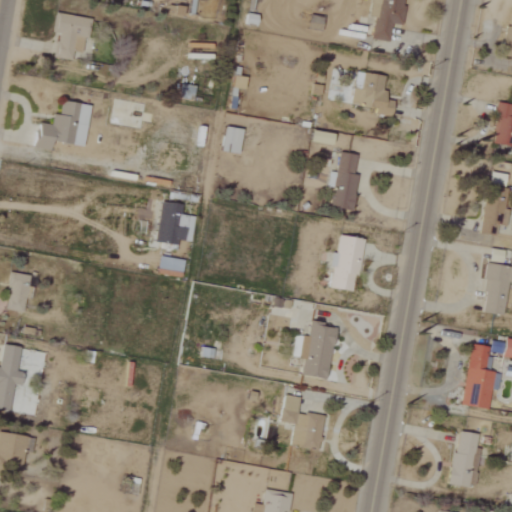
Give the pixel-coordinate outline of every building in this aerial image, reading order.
[(402,0),(367,0),(365,16),(371,17),(368,39),(387,41),(389,24),(398,25),(402,0)] [(511,11),(506,11),(500,57),(511,58),(511,11)] [(51,58),(68,60),(69,52),(79,53),(84,18),(53,14),(51,33),(55,34),(51,58)] [(318,30),(319,16),(305,15),(304,29),(318,30)] [(383,76),(360,73),(358,89),(350,88),(348,105),(373,108),(372,114),(388,116),(390,101),(380,100),(383,76)] [(241,89),(242,77),(230,75),(228,88),(241,89)] [(176,98),(190,100),(191,86),(177,85),(176,98)] [(80,146),(86,105),(58,101),(56,115),(49,114),(48,125),(33,123),(29,148),(46,150),(47,142),(80,146)] [(511,118),(508,118),(509,105),(493,102),(488,142),(511,145),(511,142),(511,118)] [(217,151),(234,154),(239,130),(221,126),(217,151)] [(331,174),(326,173),(324,187),(330,188),(327,207),(348,211),(354,176),(349,175),(353,155),(335,152),(331,174)] [(482,196),(476,233),(491,235),(493,224),(498,225),(507,175),(487,171),(485,184),(493,185),(491,198),(482,196)] [(160,245),(174,246),(174,241),(182,241),(183,216),(178,215),(179,204),(162,204),(160,245)] [(352,292),(359,239),(335,236),(332,253),(326,253),(325,266),(329,267),(326,289),(352,292)] [(181,261),(155,256),(153,269),(178,274),(181,261)] [(511,284),(511,268),(484,264),(477,312),(499,316),(504,283),(511,284)] [(28,300),(29,287),(24,287),(25,275),(5,274),(3,311),(20,312),(21,299),(28,300)] [(324,380),(330,329),(319,327),(320,323),(306,321),(304,337),(298,336),(295,359),(300,360),(298,376),(324,380)] [(511,358),(511,340),(500,339),(499,357),(511,358)] [(485,409),(487,390),(494,391),(497,374),(485,372),(488,357),(483,356),(484,347),(466,344),(458,405),(485,409)] [(12,372),(16,348),(0,345),(0,410),(5,412),(9,385),(16,386),(19,373),(12,372)] [(287,446),(315,450),(319,417),(293,413),(295,398),(280,396),(277,423),(290,425),(287,446)] [(474,434),(453,431),(445,485),(471,488),(476,448),(472,448),(474,434)] [(284,511),(287,494),(261,490),(257,511),(284,511)]
